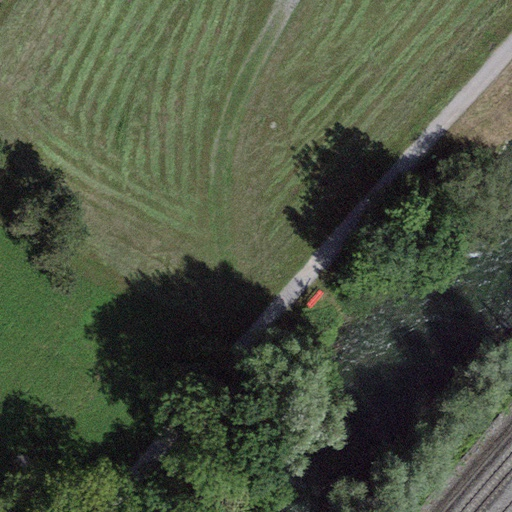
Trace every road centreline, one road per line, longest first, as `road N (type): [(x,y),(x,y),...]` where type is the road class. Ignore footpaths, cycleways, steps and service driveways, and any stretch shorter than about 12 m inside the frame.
road 1 (track): [(511,44),(109,511)]
road 2 (track): [(288,0),(231,218),(259,337)]
